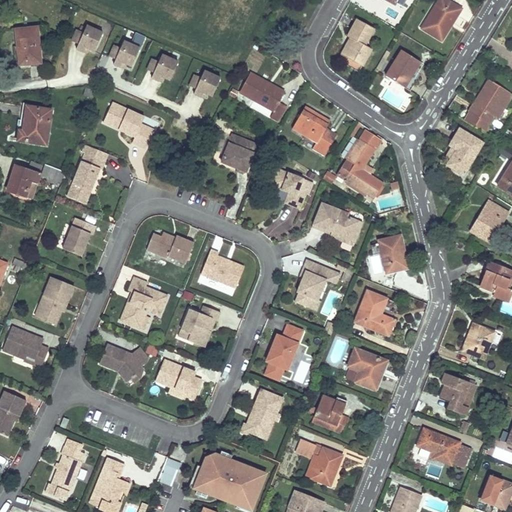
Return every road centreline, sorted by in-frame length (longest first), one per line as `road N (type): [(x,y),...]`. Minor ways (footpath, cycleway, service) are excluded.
road 1 (residential): [(63,383),(131,218),(167,204),(256,240),(269,258),(269,277),(212,419),(180,434)]
road 2 (residential): [(412,138),(443,303),(363,511)]
road 3 (residential): [(412,138),(392,132),(315,73),(309,53),(335,0)]
road 4 (residential): [(501,0),(412,138)]
road 5 (residential): [(0,509),(63,383)]
road 6 (residential): [(180,434),(63,383)]
